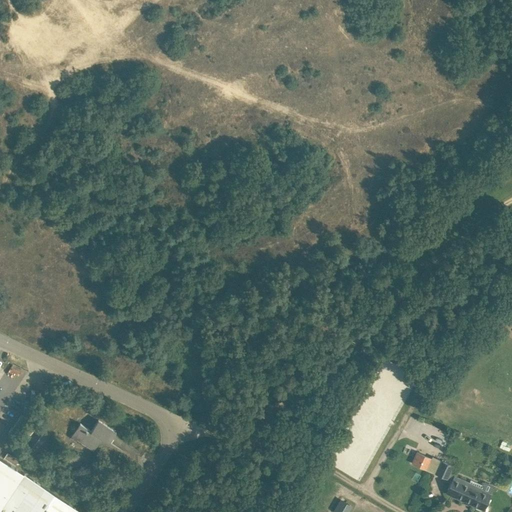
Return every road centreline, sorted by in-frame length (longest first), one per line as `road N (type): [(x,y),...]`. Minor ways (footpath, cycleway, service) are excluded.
road 1 (track): [(246,433),(328,369),(511,199)]
road 2 (unclassified): [(128,511),(185,429),(107,386),(0,344)]
road 3 (track): [(403,511),(283,444),(185,429)]
